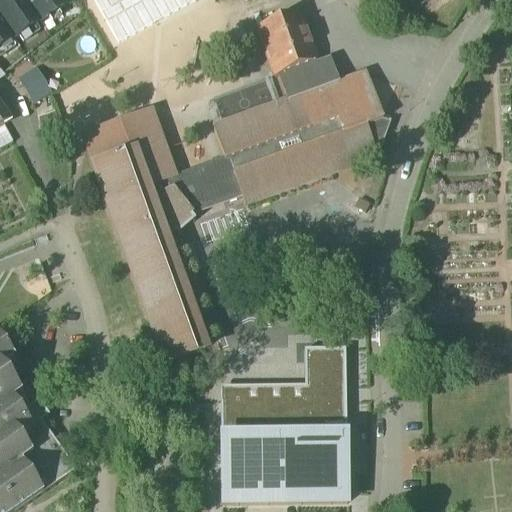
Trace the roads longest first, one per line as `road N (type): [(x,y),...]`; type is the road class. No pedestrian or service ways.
road 1 (residential): [(495,0),(428,115),(391,230),(384,511)]
road 2 (residential): [(99,511),(102,412),(91,309),(59,221)]
